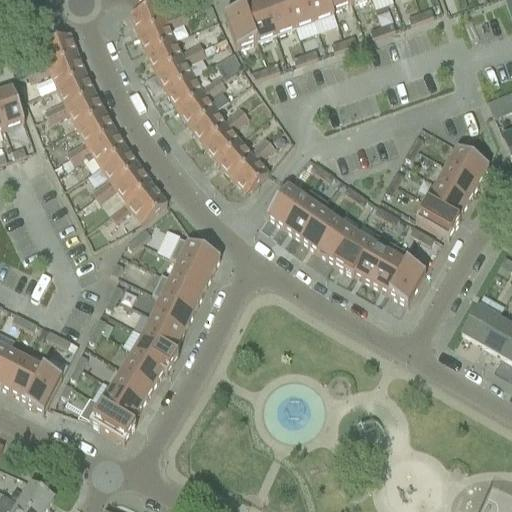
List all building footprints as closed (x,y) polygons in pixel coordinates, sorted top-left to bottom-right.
[(313,28),(302,0),(283,0),(281,1),(293,35),(313,28)] [(324,0),(302,0),(313,28),(333,21),(332,17),(330,17),(324,0)] [(345,0),(324,0),(330,17),(332,17),(349,10),(345,0)] [(369,3),(367,0),(345,0),(349,10),(369,3)] [(293,35),(281,1),(262,8),(274,42),(293,35)] [(274,42),(262,8),(243,15),(255,49),(274,42)] [(158,10),(130,20),(138,42),(186,22),(183,16),(163,24),(158,10)] [(255,49),(243,15),(223,22),(236,56),(255,49)] [(430,16),(418,20),(421,27),(432,23),(430,16)] [(421,27),(418,20),(407,24),(410,31),(421,27)] [(186,22),(138,42),(146,61),(173,48),(168,36),(188,28),(186,22)] [(391,29),(380,33),(383,41),(394,37),(391,29)] [(383,41),(380,33),(369,37),(371,45),(383,41)] [(45,68),(25,75),(27,81),(76,62),(69,42),(40,52),(45,68)] [(353,43),(342,47),(344,54),(356,50),(353,43)] [(344,54),(342,47),(330,51),(333,58),(344,54)] [(173,48),(146,61),(156,80),(202,56),(199,50),(179,61),(173,48)] [(202,56),(156,80),(166,99),(192,84),(185,72),(205,62),(202,56)] [(315,57),(303,61),(306,68),(317,64),(315,57)] [(306,68),(303,61),(292,65),(295,72),(306,68)] [(85,82),(76,62),(27,81),(29,87),(50,80),(56,95),(85,82)] [(192,84),(166,99),(177,117),(221,88),(240,75),(233,62),(214,73),(220,81),(199,95),(192,84)] [(276,70),(265,74),(267,82),(279,78),(276,70)] [(267,82),(265,74),(250,79),(255,86),(267,82)] [(63,109),(43,119),(46,125),(94,101),(85,82),(56,95),(63,109)] [(221,88),(177,117),(190,135),(214,118),(228,109),(219,97),(224,94),(221,88)] [(12,95),(0,99),(0,126),(3,136),(23,129),(12,95)] [(511,115),(511,97),(499,103),(505,118),(511,115)] [(94,101),(46,125),(49,130),(69,121),(76,135),(104,120),(94,101)] [(505,118),(499,103),(493,105),(486,108),(492,124),(505,118)] [(214,118),(190,135),(202,152),(243,120),(239,115),(222,129),(214,118)] [(84,149),(65,160),(69,166),(114,138),(104,120),(76,135),(84,149)] [(243,120),(202,152),(217,169),(239,149),(230,139),(247,125),(243,120)] [(114,138),(69,166),(72,171),(85,163),(88,167),(93,164),(100,174),(126,156),(114,138)] [(511,139),(501,144),(511,168),(511,139)] [(416,143),(410,153),(417,157),(422,147),(416,143)] [(239,149),(217,169),(231,185),(269,150),(264,145),(248,160),(239,149)] [(269,150),(231,185),(246,201),(260,187),(268,180),(257,169),(273,154),(269,150)] [(411,168),(417,157),(410,153),(404,164),(411,168)] [(14,166),(25,162),(22,154),(11,158),(14,166)] [(456,155),(445,174),(477,192),(487,173),(456,155)] [(109,186),(91,199),(95,204),(138,173),(126,156),(100,174),(109,186)] [(324,177),(314,170),(309,176),(319,183),(324,177)] [(138,173),(95,204),(98,210),(116,197),(126,209),(150,192),(151,191),(138,173)] [(477,192),(445,174),(435,192),(467,210),(477,192)] [(333,183),(324,177),(319,183),(329,190),(333,183)] [(395,178),(389,189),(396,193),(402,182),(395,178)] [(390,203),(396,193),(389,189),(383,199),(390,203)] [(127,211),(109,224),(113,229),(130,216),(142,231),(166,211),(150,192),(126,209),(127,211)] [(457,227),(467,210),(435,192),(425,209),(457,227)] [(283,235),(309,197),(309,196),(303,204),(286,193),(266,223),(283,235)] [(357,200),(347,193),(343,199),(352,206),(357,200)] [(300,246),(326,209),(309,197),(283,235),(300,246)] [(367,207),(357,200),(352,206),(362,213),(367,207)] [(316,258),(337,228),(321,217),(327,209),(326,209),(300,246),(316,258)] [(457,227),(425,209),(414,228),(441,243),(447,247),(453,238),(459,228),(457,227)] [(384,226),(388,219),(377,214),(373,220),(384,226)] [(394,232),(398,226),(388,219),(384,226),(394,232)] [(333,270),(354,240),(353,239),(337,228),(316,258),(332,269),(333,270)] [(419,247),(423,240),(413,234),(409,241),(419,247)] [(145,237),(135,244),(140,250),(150,243),(145,237)] [(353,281),(371,249),(354,240),(333,270),(332,269),(331,271),(353,283),(353,281)] [(429,253),(433,246),(423,240),(419,247),(429,253)] [(371,249),(353,281),(370,291),(393,251),(375,241),(371,249)] [(131,258),(140,250),(135,244),(126,252),(131,258)] [(219,265),(187,249),(178,245),(169,265),(177,269),(178,268),(210,284),(219,265)] [(393,251),(370,291),(388,301),(406,269),(411,261),(393,251)] [(201,302),(210,284),(178,268),(177,269),(169,286),(169,287),(201,302)] [(406,312),(425,280),(406,269),(388,301),(406,312)] [(115,270),(109,281),(117,284),(122,274),(115,270)] [(193,321),(201,302),(169,287),(169,286),(161,282),(151,302),(160,306),(160,305),(193,321)] [(115,292),(109,303),(117,307),(122,296),(115,292)] [(111,318),(117,307),(109,303),(104,314),(111,318)] [(184,339),(193,321),(160,305),(160,306),(151,324),(184,339)] [(480,351),(495,325),(475,314),(460,340),(480,351)] [(22,333),(25,326),(15,321),(11,328),(22,333)] [(174,360),(184,339),(151,324),(142,342),(173,361),(174,360)] [(98,325),(93,336),(100,340),(105,329),(98,325)] [(500,363),(511,341),(511,335),(495,325),(480,351),(500,363)] [(36,332),(25,326),(22,333),(32,339),(36,332)] [(94,350),(100,340),(93,336),(87,347),(94,350)] [(56,351),(59,343),(49,338),(45,345),(56,351)] [(511,341),(500,363),(511,369),(511,341)] [(177,363),(174,360),(173,361),(142,342),(132,359),(163,378),(162,379),(164,380),(166,381),(167,379),(171,373),(177,363)] [(70,349),(59,343),(56,351),(66,356),(70,349)] [(0,375),(9,358),(0,353),(0,375)] [(0,393),(10,399),(26,367),(9,358),(0,375),(0,393)] [(163,378),(132,359),(121,377),(152,396),(162,379),(163,378)] [(79,362),(74,372),(81,376),(87,365),(79,362)] [(27,407),(43,375),(26,367),(10,399),(26,407),(27,407)] [(76,387),(81,376),(74,372),(68,383),(76,387)] [(61,384),(43,375),(27,407),(26,407),(24,411),(35,416),(41,420),(43,421),(44,419),(46,414),(61,384)] [(152,396),(121,377),(110,394),(141,413),(152,396)] [(65,391),(59,401),(66,405),(72,394),(65,391)] [(131,430),(141,413),(110,394),(100,412),(131,430)] [(131,430),(100,412),(89,430),(117,447),(122,450),(123,451),(124,449),(128,442),(135,432),(131,430)] [(30,491),(18,510),(17,511),(48,511),(53,505),(30,491)] [(0,511),(17,511),(18,510),(2,501),(0,504),(0,511)]
